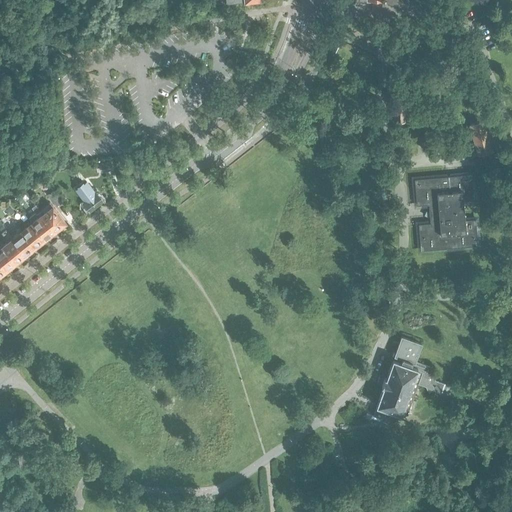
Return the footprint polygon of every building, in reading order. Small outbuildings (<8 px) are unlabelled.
[(404,120),(405,103),(395,103),(394,120),(404,120)] [(498,147),(492,123),(490,117),(469,123),(477,153),(498,147)] [(312,148),(303,135),(296,140),(304,153),(312,148)] [(449,160),(464,158),(463,150),(448,152),(449,160)] [(111,161),(99,163),(101,170),(112,168),(111,161)] [(472,173),(414,178),(417,204),(428,203),(429,211),(426,210),(424,214),(430,217),(430,222),(418,223),(421,249),(478,244),(476,218),(465,219),(463,200),(474,199),(472,173)] [(87,181),(76,189),(84,200),(86,202),(85,202),(90,209),(102,200),(96,191),(95,192),(87,181)] [(57,196),(52,199),(56,205),(61,201),(57,196)] [(39,210),(55,230),(66,221),(50,201),(39,209),(39,210)] [(39,210),(39,209),(35,204),(32,207),(35,212),(29,217),(32,221),(45,238),(55,230),(39,210)] [(22,229),(35,246),(45,238),(32,221),(22,229)] [(12,237),(6,229),(1,232),(8,240),(2,245),(16,261),(25,254),(12,237)] [(12,237),(25,254),(35,246),(22,229),(12,237)] [(0,246),(0,260),(7,268),(16,261),(2,245),(0,246)] [(374,413),(373,415),(381,418),(381,420),(385,421),(385,422),(390,423),(391,421),(393,415),(395,410),(402,413),(413,381),(426,385),(427,388),(427,389),(433,391),(434,391),(435,394),(440,391),(443,382),(435,379),(432,372),(429,371),(431,366),(415,360),(421,342),(402,335),(396,352),(393,351),(392,354),(395,355),(393,359),(392,361),(387,377),(384,376),(380,375),(377,382),(384,385),(377,404),(375,409),(374,413)] [(21,467),(35,465),(33,448),(19,450),(21,467)]
